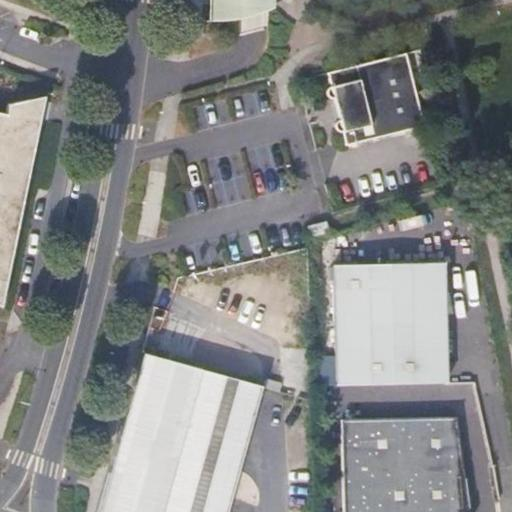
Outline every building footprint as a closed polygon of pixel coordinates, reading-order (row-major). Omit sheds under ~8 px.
[(198,0),(197,37),(214,41),(229,41),(239,39),(251,34),(262,30),(261,12),(268,14),(268,9),(278,1),(279,0),(198,0)] [(427,92),(416,50),(325,72),(327,85),(324,90),(325,95),(330,97),(336,119),(332,125),(332,129),(339,133),(342,145),(418,126),(411,96),(427,92)] [(41,94),(28,97),(24,117),(36,119),(41,94)] [(24,117),(28,97),(5,103),(3,112),(0,111),(0,281),(3,282),(36,119),(24,117)] [(312,225),(314,234),(325,232),(323,222),(312,225)] [(450,383),(443,263),(332,268),(339,386),(450,383)] [(246,383),(142,354),(102,511),(225,511),(251,414),(246,383)] [(469,511),(456,418),(342,421),(343,511),(469,511)]
